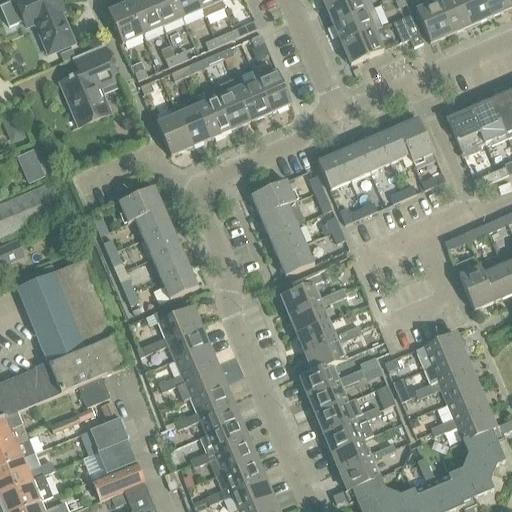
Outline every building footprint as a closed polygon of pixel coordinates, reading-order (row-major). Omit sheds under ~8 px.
[(14,2),(0,7),(0,10),(8,29),(23,23),(32,19),(36,28),(48,57),(74,46),(61,17),(56,5),(60,4),(58,0),(15,0),(14,1),(14,2)] [(149,0),(140,0),(128,6),(142,38),(162,30),(149,0)] [(172,0),(149,0),(162,30),(182,21),(172,0)] [(172,0),(182,21),(202,13),(196,0),(172,0)] [(219,0),(196,0),(202,13),(221,4),(219,0)] [(369,0),(341,0),(324,8),(332,28),(374,10),(369,0)] [(406,7),(402,0),(396,0),(394,1),(398,11),(406,7)] [(434,0),(436,4),(450,37),(470,29),(457,0),(434,0)] [(457,0),(470,29),(490,20),(481,0),(457,0)] [(481,0),(490,20),(510,11),(504,0),(481,0)] [(429,46),(450,37),(436,4),(415,13),(429,46)] [(122,47),(142,38),(128,6),(107,14),(122,47)] [(382,30),(374,10),(332,28),(341,48),(374,33),(382,30)] [(400,46),(409,42),(419,38),(410,17),(392,26),(400,46)] [(255,23),(234,32),(237,40),(258,31),(255,23)] [(234,32),(214,41),(217,49),(237,40),(234,32)] [(383,54),(374,33),(341,48),(350,68),(383,54)] [(253,51),(264,46),(260,37),(249,42),(253,51)] [(208,53),(217,49),(214,41),(204,45),(208,53)] [(109,117),(99,91),(119,83),(104,48),(72,61),(79,78),(60,86),(68,104),(70,103),(81,129),(109,117)] [(170,49),(160,53),(165,63),(174,58),(170,49)] [(229,51),(220,55),(224,63),(233,59),(229,51)] [(184,54),(174,58),(178,66),(187,62),(184,54)] [(214,67),(224,63),(220,55),(210,59),(214,67)] [(168,71),(178,66),(174,58),(165,63),(164,63),(168,71)] [(141,65),(131,70),(134,76),(143,72),(144,72),(144,71),(141,65)] [(190,68),(180,72),(184,80),(193,76),(190,68)] [(144,72),(143,72),(134,76),(137,84),(147,80),(144,72)] [(174,85),(184,80),(180,72),(170,76),(174,85)] [(276,74),(256,83),(270,116),(291,107),(276,74)] [(256,83),(236,92),(250,125),(270,116),(256,83)] [(150,85),(143,88),(140,90),(143,98),(153,94),(150,85)] [(236,92),(216,100),(231,133),(250,125),(236,92)] [(511,94),(511,93),(490,103),(507,142),(511,139),(511,94)] [(216,100),(197,109),(211,142),(231,133),(216,100)] [(492,148),(507,142),(490,103),(469,112),(484,147),(490,145),(492,148)] [(197,109),(177,117),(191,151),(211,142),(197,109)] [(14,112),(0,117),(0,121),(3,128),(18,122),(14,112)] [(478,150),(484,147),(469,112),(446,122),(463,161),(479,154),(478,150)] [(170,160),(191,151),(177,117),(156,126),(170,160)] [(396,131),(409,159),(412,166),(433,157),(417,121),(396,131)] [(377,139),(389,168),(409,159),(396,131),(377,139)] [(389,168),(377,139),(357,148),(369,176),(389,168)] [(369,176),(357,148),(337,156),(350,185),(369,176)] [(350,185),(337,156),(317,165),(329,194),(350,185)] [(505,170),(495,174),(499,182),(508,178),(505,170)] [(476,192),(499,182),(495,174),(473,183),(476,192)] [(308,183),(314,196),(323,192),(317,179),(308,183)] [(424,194),(439,187),(435,179),(420,185),(424,194)] [(259,220),(288,208),(295,205),(286,184),(250,199),(259,220)] [(412,189),(400,194),(404,202),(416,197),(412,189)] [(0,242),(56,218),(44,190),(0,208),(0,242)] [(134,223),(163,211),(154,190),(118,206),(127,226),(134,223)] [(329,206),(323,192),(314,196),(320,210),(329,206)] [(392,207),(404,202),(400,194),(389,199),(392,207)] [(372,206),(360,211),(364,220),(376,214),(372,206)] [(288,208),(259,220),(267,238),(295,225),(288,208)] [(163,211),(134,223),(142,242),(171,230),(163,211)] [(352,225),(364,220),(360,211),(349,216),(352,225)] [(100,239),(108,236),(102,220),(93,223),(100,239)] [(327,226),(331,236),(340,233),(335,222),(327,226)] [(496,223),(484,228),(488,236),(500,231),(496,223)] [(295,225),(267,238),(275,257),(304,245),(295,225)] [(476,241),(488,236),(484,228),(472,233),(476,241)] [(171,230),(142,242),(151,261),(179,249),(171,230)] [(345,244),(340,233),(331,236),(336,247),(345,244)] [(465,236),(458,239),(461,248),(468,245),(465,236)] [(453,252),(461,248),(458,239),(449,243),(453,252)] [(103,247),(108,258),(116,254),(112,243),(103,247)] [(304,245),(275,257),(285,280),(314,268),(304,245)] [(0,270),(20,262),(14,247),(0,252),(0,270)] [(179,249),(151,261),(160,281),(188,269),(179,249)] [(121,266),(116,254),(108,258),(113,269),(121,266)] [(511,263),(501,268),(511,292),(511,263)] [(0,423),(17,416),(77,392),(101,382),(127,371),(84,264),(54,276),(51,269),(14,285),(48,368),(7,385),(8,386),(0,389),(0,423)] [(511,292),(501,268),(482,277),(495,305),(511,297),(511,292)] [(188,269),(160,281),(169,303),(198,291),(188,269)] [(479,269),(458,278),(474,314),(495,305),(482,277),(479,269)] [(281,299),(289,319),(321,305),(323,309),(334,305),(331,297),(320,301),(314,287),(321,284),(317,274),(290,285),(294,294),(281,299)] [(120,286),(125,298),(134,294),(129,283),(120,286)] [(342,292),(331,297),(334,305),(346,300),(342,292)] [(139,306),(134,294),(125,298),(130,310),(139,306)] [(165,341),(154,345),(157,353),(168,349),(167,345),(200,331),(192,311),(189,312),(185,303),(155,316),(165,341)] [(289,319),(297,338),(329,324),(323,309),(321,305),(289,319)] [(297,338),(305,356),(337,343),(339,347),(350,342),(347,334),(335,339),(329,324),(297,338)] [(358,329),(347,334),(350,342),(362,337),(358,329)] [(167,345),(168,349),(175,363),(208,349),(200,331),(167,345)] [(416,353),(424,373),(463,356),(454,337),(416,353)] [(345,362),(339,347),(337,343),(305,356),(313,375),(332,367),(332,368),(345,362)] [(146,358),(157,353),(154,345),(142,350),(144,354),(146,358)] [(390,357),(385,345),(378,348),(383,360),(390,357)] [(181,378),(170,383),(173,391),(184,386),(183,382),(216,368),(208,349),(175,363),(181,378)] [(430,387),(425,389),(429,397),(440,393),(438,389),(471,375),(463,356),(424,373),(430,387)] [(387,375),(399,370),(396,361),(384,366),(387,375)] [(338,382),(332,368),(332,367),(313,375),(300,380),(308,399),(340,386),(342,390),(353,385),(349,377),(338,382)] [(183,382),(184,386),(190,401),(224,387),(216,368),(183,382)] [(361,372),(349,377),(353,385),(365,381),(361,372)] [(440,393),(446,407),(479,394),(471,375),(438,389),(440,393)] [(109,402),(101,382),(77,392),(86,412),(109,402)] [(161,396),(173,391),(170,383),(158,388),(161,396)] [(308,399),(316,418),(348,405),(342,390),(340,386),(308,399)] [(197,416),(185,420),(189,428),(200,424),(198,420),(232,406),(224,387),(190,401),(197,416)] [(417,402),(429,397),(425,389),(414,394),(417,402)] [(406,394),(397,397),(400,406),(409,402),(406,394)] [(487,412),(479,394),(446,407),(453,422),(454,426),(487,412)] [(316,418),(324,437),(356,424),(357,428),(369,423),(365,415),(362,416),(356,401),(348,405),(316,418)] [(107,427),(118,422),(111,406),(101,411),(107,427)] [(200,424),(206,439),(239,424),(232,406),(198,420),(200,424)] [(377,410),(365,415),(369,423),(380,418),(377,410)] [(91,411),(50,429),(53,437),(80,426),(80,425),(95,419),(91,411)] [(453,422),(441,427),(445,435),(456,430),(462,445),(494,431),(494,430),(487,412),(454,426),(453,422)] [(0,448),(26,437),(17,416),(0,423),(0,448)] [(177,433),(189,428),(185,420),(174,425),(177,433)] [(415,421),(409,424),(412,431),(418,428),(415,421)] [(118,422),(107,427),(80,438),(91,463),(105,457),(129,447),(119,422),(118,422)] [(206,456),(201,458),(205,466),(216,461),(214,457),(247,443),(239,424),(206,439),(200,441),(206,456)] [(324,437),(331,456),(364,442),(357,428),(356,424),(324,437)] [(462,445),(467,457),(496,445),(494,440),(511,433),(511,431),(509,424),(494,430),(494,431),(462,445)] [(433,440),(445,435),(441,427),(430,432),(433,440)] [(0,448),(0,472),(34,457),(26,437),(0,448)] [(331,456),(339,475),(372,461),(373,465),(385,461),(381,452),(370,457),(364,442),(331,456)] [(214,457),(216,461),(222,476),(255,462),(247,443),(214,457)] [(505,464),(496,445),(467,457),(464,465),(492,476),(495,468),(505,464)] [(129,447),(105,457),(111,471),(135,461),(129,447)] [(393,447),(381,452),(385,461),(396,456),(393,447)] [(175,452),(167,455),(172,467),(179,464),(175,452)] [(0,497),(43,479),(44,480),(54,475),(50,465),(39,469),(34,457),(0,472),(0,497)] [(193,471),(205,466),(201,458),(190,463),(193,471)] [(339,475),(347,493),(379,480),(373,465),(372,461),(339,475)] [(425,461),(421,462),(441,511),(456,511),(462,510),(463,509),(449,477),(435,484),(425,461)] [(228,491),(217,496),(221,504),(232,499),(230,495),(263,481),(255,462),(222,476),(228,491)] [(426,487),(411,493),(419,511),(441,511),(421,462),(417,464),(426,487)] [(464,465),(461,472),(473,501),(493,493),(489,484),(492,476),(464,465)] [(144,486),(136,467),(90,485),(98,506),(124,495),(144,486)] [(463,511),(473,511),(469,503),(473,501),(461,472),(449,477),(463,509),(462,510),(463,511)] [(173,475),(164,479),(170,494),(179,490),(173,475)] [(0,497),(0,505),(2,511),(25,511),(40,506),(52,501),(44,480),(43,479),(0,497)] [(354,500),(356,504),(385,492),(379,480),(347,493),(332,499),(336,508),(354,500)] [(230,495),(232,499),(237,511),(242,511),(271,500),(263,481),(230,495)] [(124,495),(130,511),(142,511),(152,508),(144,486),(124,495)] [(385,511),(392,495),(385,492),(356,504),(358,511),(385,511)] [(419,511),(411,493),(400,498),(399,498),(405,511),(419,511)] [(405,511),(399,498),(392,495),(385,511),(405,511)] [(209,509),(221,504),(217,496),(206,500),(207,505),(209,509)] [(206,500),(192,506),(194,510),(207,505),(206,500)] [(276,511),(271,500),(242,511),(276,511)]
